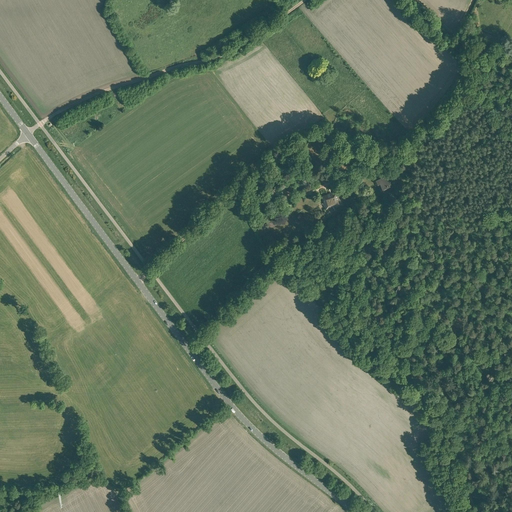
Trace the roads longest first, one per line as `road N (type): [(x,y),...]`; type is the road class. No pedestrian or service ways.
road 1 (secondary): [(354,511),(245,423),(27,135)]
road 2 (track): [(476,511),(447,405),(369,305),(372,240),(403,190),(412,155)]
road 3 (track): [(43,124),(99,93),(230,50),(302,0)]
road 4 (unknown): [(137,282),(257,172),(276,171),(305,188),(330,185)]
road 5 (track): [(511,356),(455,234),(403,190)]
road 6 (track): [(412,155),(499,53),(469,48),(453,33)]
